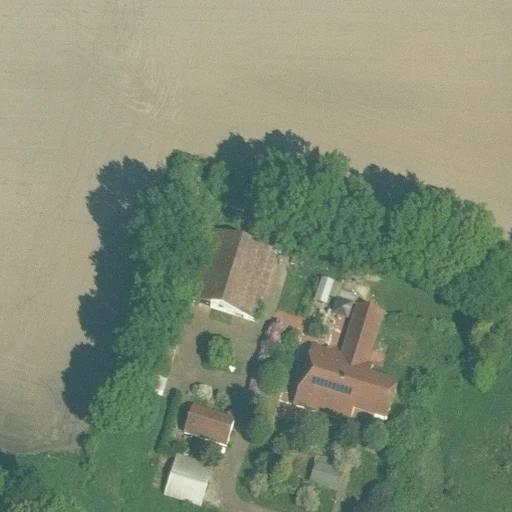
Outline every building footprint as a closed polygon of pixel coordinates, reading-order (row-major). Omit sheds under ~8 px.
[(188,219),(165,288),(246,314),(269,245),(188,219)] [(329,257),(319,290),(451,328),(461,295),(329,257)] [(381,437),(386,424),(400,380),(368,369),(385,317),(343,304),(329,347),(302,339),(281,404),(381,437)] [(163,399),(169,380),(142,372),(136,392),(163,399)] [(184,438),(221,449),(230,421),(193,409),(184,438)] [(154,496),(194,510),(208,469),(168,456),(154,496)] [(338,494),(347,469),(319,460),(311,485),(338,494)]
